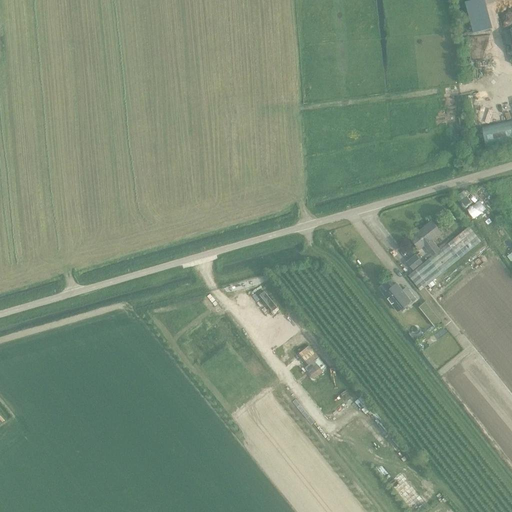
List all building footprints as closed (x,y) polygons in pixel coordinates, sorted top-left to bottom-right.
[(485,12),(473,14),(471,3),(466,3),(468,15),(470,15),(473,32),(488,29),(485,12)] [(511,29),(503,32),(506,45),(511,43),(511,29)] [(487,148),(511,141),(511,121),(482,128),(487,148)] [(424,246),(432,256),(440,250),(432,239),(441,233),(432,222),(411,238),(420,249),(424,246)] [(469,227),(408,277),(421,292),(481,242),(469,227)] [(422,262),(416,255),(407,262),(413,270),(422,262)] [(417,299),(409,289),(406,292),(403,291),(402,290),(397,283),(384,293),(398,311),(410,302),(411,304),(417,299)] [(429,307),(422,312),(434,327),(441,322),(429,307)]
